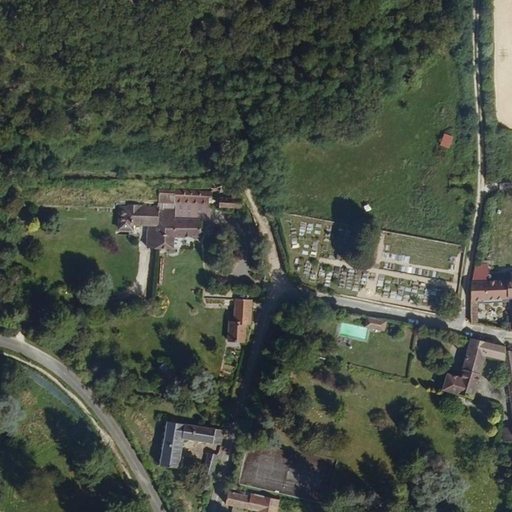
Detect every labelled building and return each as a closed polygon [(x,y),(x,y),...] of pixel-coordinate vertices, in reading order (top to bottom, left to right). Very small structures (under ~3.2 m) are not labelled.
[(445,133),(441,145),(451,148),(455,136),(445,133)] [(228,201),(229,193),(220,188),(219,201),(228,201)] [(208,207),(209,193),(172,190),(172,199),(182,199),(182,204),(208,207)] [(240,212),(242,203),(229,193),(228,201),(219,201),(218,210),(240,212)] [(173,218),(174,203),(154,202),(153,214),(152,232),(152,238),(147,238),(146,254),(171,255),(172,239),(199,240),(199,221),(173,218)] [(152,232),(153,214),(140,214),(140,211),(127,210),(126,213),(116,213),(115,236),(130,237),(130,230),(152,232)] [(493,280),(494,271),(478,269),(476,279),(493,280)] [(511,281),(493,280),(476,279),(469,322),(483,325),(486,300),(511,301),(511,322),(511,329),(511,281)] [(244,334),(246,300),(228,299),(226,322),(222,322),(221,341),(238,342),(239,334),(244,334)] [(386,329),(387,321),(370,317),(369,325),(386,329)] [(509,364),(508,352),(506,346),(472,339),(462,379),(447,375),(443,391),(474,399),(485,359),(509,364)] [(166,363),(160,367),(166,379),(172,376),(166,363)] [(221,445),(224,429),(167,420),(159,465),(179,468),(184,439),(221,445)] [(511,441),(511,422),(500,422),(502,440),(511,441)] [(208,491),(217,455),(207,452),(198,489),(208,491)] [(276,511),(279,500),(251,494),(250,496),(229,491),(226,505),(257,511),(276,511)]
